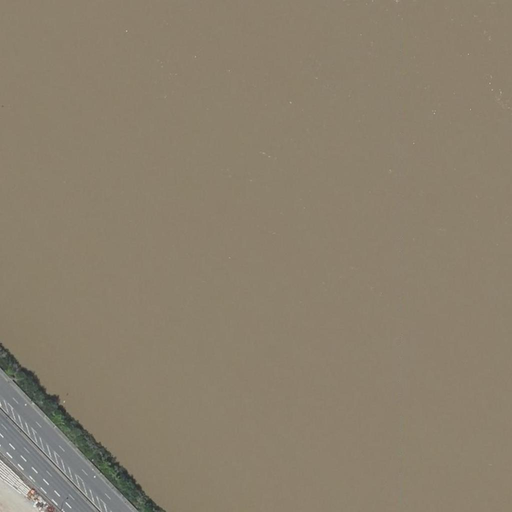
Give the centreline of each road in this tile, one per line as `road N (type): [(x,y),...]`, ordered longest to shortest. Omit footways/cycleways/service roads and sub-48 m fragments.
road 1 (primary): [(123,511),(0,384)]
road 2 (primary): [(0,422),(85,511)]
